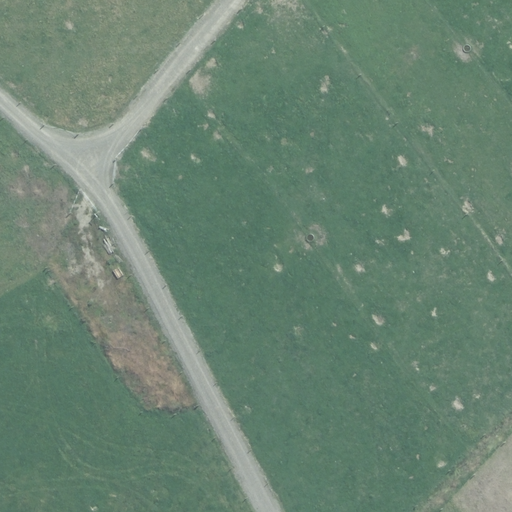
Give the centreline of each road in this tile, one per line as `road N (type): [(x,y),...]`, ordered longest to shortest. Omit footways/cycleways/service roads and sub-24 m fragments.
road 1 (track): [(65,139),(126,218),(274,511)]
road 2 (track): [(0,82),(65,139),(129,132),(185,83),(252,0)]
